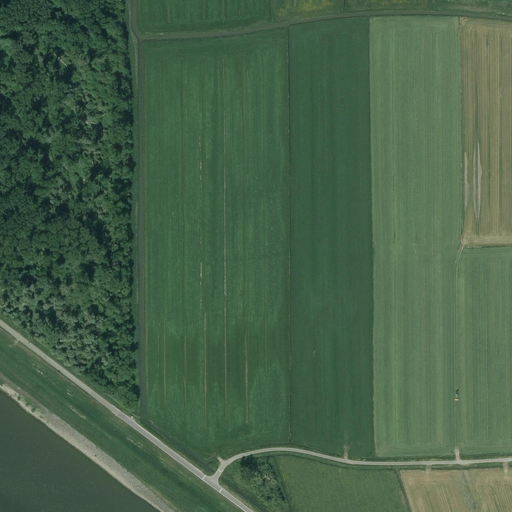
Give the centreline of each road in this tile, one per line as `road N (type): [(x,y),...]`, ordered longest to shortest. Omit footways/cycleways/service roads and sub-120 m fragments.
road 1 (unclassified): [(209,482),(226,462),(274,449),(349,464),(511,461)]
road 2 (unclassified): [(209,482),(0,322)]
